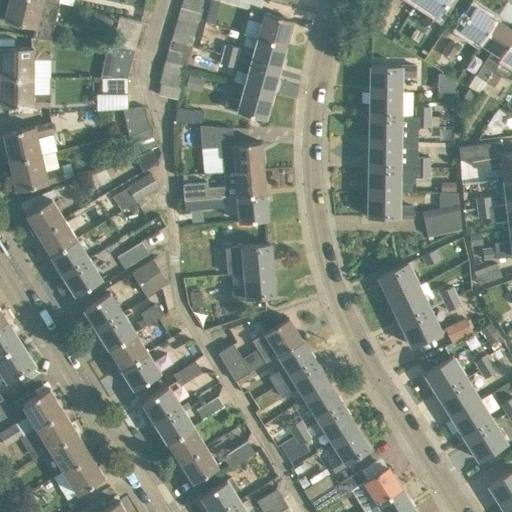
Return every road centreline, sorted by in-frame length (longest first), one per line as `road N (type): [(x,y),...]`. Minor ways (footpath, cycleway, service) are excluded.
road 1 (residential): [(462,511),(355,343),(321,251),(309,131),(340,0)]
road 2 (residential): [(0,261),(155,511)]
